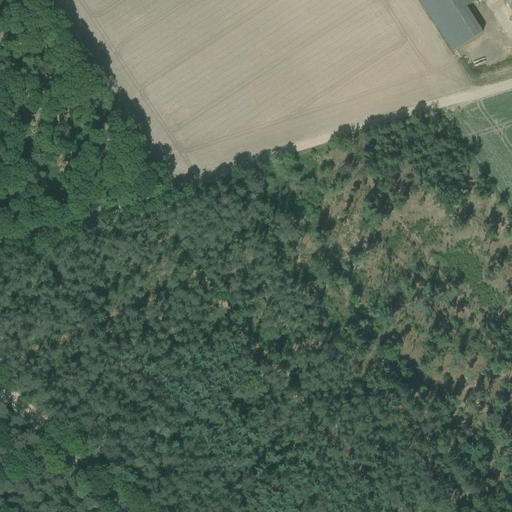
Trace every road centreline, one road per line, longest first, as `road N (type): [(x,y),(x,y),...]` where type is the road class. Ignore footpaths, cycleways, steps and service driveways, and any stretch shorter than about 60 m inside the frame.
road 1 (track): [(340,136),(0,247)]
road 2 (track): [(140,511),(0,385)]
road 3 (track): [(511,80),(340,136)]
